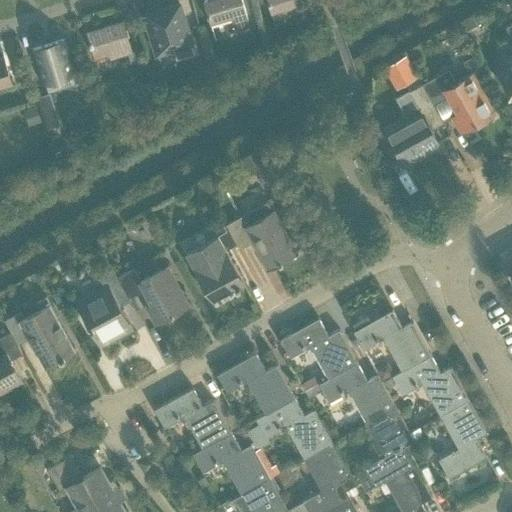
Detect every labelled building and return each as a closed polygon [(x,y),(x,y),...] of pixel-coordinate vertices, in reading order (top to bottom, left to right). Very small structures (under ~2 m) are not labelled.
[(233,16),(234,21),(240,19),(246,17),(240,0),(203,0),(209,23),(230,17),(233,16)] [(296,0),(268,0),(272,12),(298,4),(296,0)] [(313,0),(312,0),(306,4),(311,13),(318,9),(313,0)] [(511,0),(498,0),(497,1),(501,8),(509,10),(511,8),(511,0)] [(162,11),(146,16),(157,54),(174,49),(177,59),(194,53),(179,4),(161,9),(162,11)] [(473,14),(460,21),(465,32),(479,24),(473,14)] [(233,16),(230,17),(235,33),(243,30),(240,19),(234,21),(233,16)] [(94,56),(109,52),(110,56),(124,52),(130,50),(121,21),(86,31),(94,56)] [(511,56),(496,57),(494,64),(510,94),(511,93),(511,24),(507,27),(511,36),(511,56)] [(66,39),(32,49),(42,81),(75,71),(66,39)] [(130,50),(124,52),(127,63),(133,62),(130,50)] [(476,54),(464,61),(471,73),(472,73),(483,67),(476,54)] [(406,55),(394,62),(406,83),(418,76),(406,55)] [(4,56),(0,57),(0,85),(12,82),(4,56)] [(430,80),(423,84),(434,104),(443,121),(454,115),(463,131),(494,113),(472,73),(471,73),(456,81),(449,70),(430,80)] [(422,114),(389,133),(405,162),(439,143),(430,127),(443,121),(434,104),(423,84),(409,91),(422,114)] [(158,91),(146,95),(150,106),(161,102),(158,91)] [(49,93),(36,97),(46,128),(59,124),(49,93)] [(36,105),(24,109),(29,124),(40,120),(36,105)] [(255,152),(245,157),(251,170),(261,165),(255,152)] [(268,202),(245,215),(228,225),(238,244),(251,237),(269,270),(297,254),(268,202)] [(226,250),(238,244),(228,225),(215,232),(217,236),(187,253),(214,301),(244,284),(226,250)] [(130,298),(118,277),(113,267),(99,275),(106,288),(79,303),(102,345),(133,328),(120,306),(131,300),(130,298)] [(134,269),(118,277),(130,298),(145,289),(153,304),(149,306),(157,322),(188,305),(167,267),(141,282),(134,269)] [(44,269),(35,274),(40,283),(48,277),(44,269)] [(5,320),(11,331),(18,344),(29,338),(44,366),(75,349),(46,297),(36,302),(40,309),(25,318),(21,311),(5,320)] [(368,316),(354,324),(357,329),(355,331),(365,349),(385,338),(394,354),(403,370),(404,371),(432,356),(423,338),(413,321),(402,327),(393,309),(371,322),(368,316)] [(311,345),(329,378),(358,362),(339,329),(329,335),(319,317),(281,338),(291,356),(311,345)] [(0,391),(22,379),(11,360),(23,353),(18,344),(11,331),(0,337),(0,341),(6,353),(0,356),(0,391)] [(228,391),(247,381),(265,413),(294,397),(276,364),(266,370),(256,352),(218,373),(228,391)] [(423,383),(441,416),(470,400),(451,366),(441,371),(432,356),(404,371),(403,370),(394,375),(404,394),(423,383)] [(388,361),(377,367),(383,378),(394,372),(388,361)] [(358,362),(329,378),(319,383),(323,389),(330,402),(349,391),(367,423),(397,407),(378,373),(367,379),(358,362)] [(391,376),(384,380),(388,386),(395,383),(391,376)] [(319,383),(305,390),(308,397),(323,389),(319,383)] [(184,416),(202,447),(231,431),(213,399),(203,404),(193,386),(154,408),(164,426),(184,416)] [(259,423),(245,431),(246,434),(251,443),(253,445),(257,443),(259,447),(261,446),(269,442),(267,437),(286,426),(304,458),(334,442),(315,408),(304,414),(294,397),(265,413),(256,418),(259,423)] [(478,439),(489,433),(470,400),(441,416),(459,448),(439,459),(450,478),(488,457),(478,439)] [(415,439),(411,432),(411,431),(397,407),(367,423),(385,456),(366,466),(376,485),(386,480),(414,464),(405,447),(416,440),(415,439)] [(419,427),(411,431),(411,432),(415,439),(420,436),(421,431),(419,427)] [(223,460),(241,493),(270,476),(255,449),(253,445),(251,443),(241,448),(236,439),(231,431),(202,447),(193,452),(203,471),(223,460)] [(302,501),(288,509),(289,510),(290,511),(327,511),(351,499),(346,490),(357,484),(352,475),(334,442),(304,458),(322,490),(302,501)] [(259,447),(255,449),(270,476),(276,473),(261,446),(259,447)] [(80,505),(66,511),(120,511),(97,469),(84,476),(71,453),(47,467),(60,490),(69,485),(80,505)] [(432,497),(414,464),(386,480),(403,511),(427,511),(422,503),(432,497)] [(285,511),(289,510),(288,509),(270,476),(241,493),(242,495),(240,497),(247,511),(285,511)] [(358,511),(351,499),(327,511),(358,511)]
